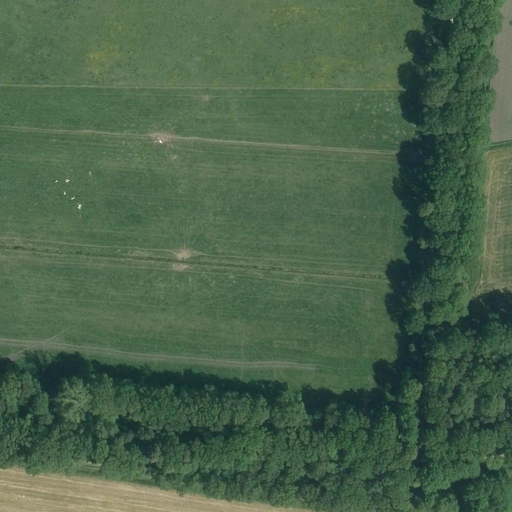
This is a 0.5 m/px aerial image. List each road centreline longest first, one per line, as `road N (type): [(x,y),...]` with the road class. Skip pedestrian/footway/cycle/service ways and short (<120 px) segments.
road 1 (track): [(451,0),(413,445)]
road 2 (track): [(413,445),(179,445),(0,427)]
